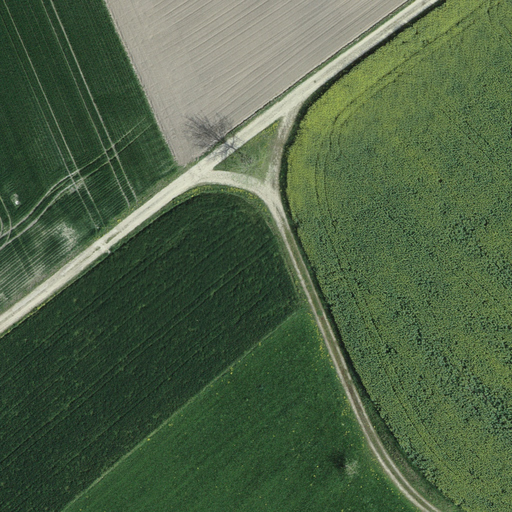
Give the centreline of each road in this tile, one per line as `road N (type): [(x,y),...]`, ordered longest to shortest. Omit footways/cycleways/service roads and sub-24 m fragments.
road 1 (track): [(0,336),(437,0)]
road 2 (track): [(246,141),(390,472),(436,511)]
